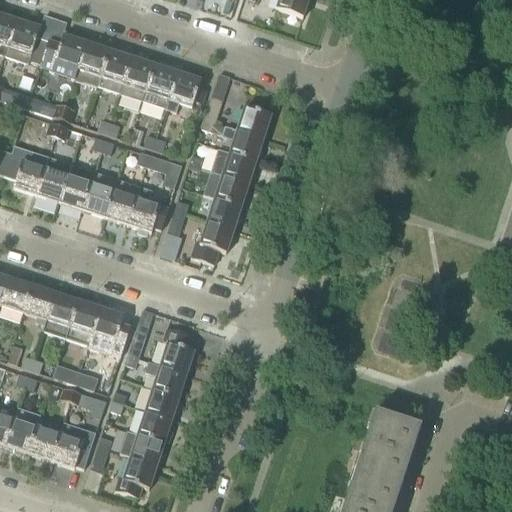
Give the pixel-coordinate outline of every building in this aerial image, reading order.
[(300,22),(306,0),(277,0),(278,0),(274,13),(300,22)] [(0,59),(1,60),(13,24),(0,19),(0,59)] [(38,67),(45,44),(33,41),(36,31),(13,24),(1,60),(25,68),(26,64),(38,67)] [(60,39),(57,48),(45,44),(38,67),(37,71),(48,74),(48,75),(70,83),(70,82),(73,73),(82,46),(75,44),(76,39),(62,35),(60,39)] [(94,90),(106,54),(82,46),(73,73),(70,82),(94,90)] [(128,61),(106,54),(94,90),(117,97),(120,88),(128,61)] [(139,105),(151,69),(128,61),(120,88),(117,97),(139,105)] [(162,113),(174,76),(151,69),(139,105),(162,113)] [(184,80),(174,76),(162,113),(173,117),(176,107),(189,111),(191,105),(199,108),(203,95),(195,92),(198,84),(196,83),(196,81),(195,79),(187,76),(184,78),(184,80)] [(209,100),(201,124),(212,127),(219,104),(209,100)] [(57,123),(61,112),(52,109),(49,120),(57,123)] [(242,110),(234,133),(234,135),(260,143),(268,119),(242,110)] [(72,115),(61,112),(57,123),(68,127),(72,115)] [(103,138),(107,127),(99,124),(95,136),(103,138)] [(209,136),(212,127),(201,124),(198,132),(209,136)] [(51,141),(55,129),(47,127),(43,138),(51,141)] [(117,130),(107,127),(103,138),(114,141),(117,130)] [(66,133),(55,129),(51,141),(62,144),(66,133)] [(257,153),(260,143),(234,135),(234,133),(223,129),(219,140),(231,144),(227,156),(253,165),(254,163),(256,164),(258,163),(260,156),(259,154),(257,153)] [(149,153),(153,142),(144,139),(141,150),(149,153)] [(97,156),(101,144),(93,142),(89,153),(97,156)] [(163,145),(153,142),(149,153),(159,156),(163,145)] [(112,148),(101,144),(97,156),(108,159),(112,148)] [(252,168),(253,165),(227,156),(215,152),(208,175),(246,188),(249,178),(251,179),(253,178),(256,170),(255,168),(252,168)] [(0,179),(2,180),(9,156),(0,153),(0,179)] [(33,198),(42,171),(20,164),(21,160),(9,156),(2,180),(13,184),(10,191),(33,198)] [(143,171),(147,159),(138,157),(134,168),(143,171)] [(167,166),(147,159),(143,171),(163,178),(167,166)] [(189,159),(186,168),(198,172),(201,163),(189,159)] [(56,206),(69,167),(45,160),(42,171),(33,198),(56,206)] [(179,170),(167,166),(163,178),(175,181),(179,170)] [(56,206),(79,213),(91,175),(73,169),(69,167),(56,206)] [(79,213),(101,220),(114,182),(91,175),(79,213)] [(239,210),(246,188),(208,175),(201,198),(212,202),(239,210)] [(101,220),(125,228),(137,189),(114,182),(101,220)] [(149,193),(137,189),(125,228),(135,231),(134,233),(135,236),(143,238),(145,237),(146,235),(148,235),(150,230),(159,233),(166,211),(146,205),(149,193)] [(511,199),(497,245),(511,249),(511,199)] [(232,232),(239,210),(212,202),(205,223),(232,232)] [(175,204),(172,213),(183,216),(186,207),(175,204)] [(176,239),(183,216),(172,213),(165,235),(176,239)] [(224,256),(232,232),(205,223),(198,246),(194,244),(189,260),(212,268),(217,253),(224,256)] [(0,309),(20,316),(29,290),(5,283),(0,299),(0,309)] [(29,290),(20,316),(34,321),(32,326),(41,329),(43,324),(51,298),(41,294),(42,292),(41,290),(33,287),(30,289),(30,291),(29,290)] [(61,342),(73,305),(51,298),(43,324),(41,329),(40,335),(61,342)] [(88,338),(97,312),(73,305),(61,342),(85,349),(88,338)] [(121,320),(97,312),(88,338),(112,346),(121,320)] [(165,348),(158,369),(184,378),(192,355),(185,353),(189,341),(164,334),(160,346),(165,348)] [(132,336),(124,359),(135,362),(142,340),(132,336)] [(132,372),(135,362),(124,359),(121,368),(132,372)] [(27,374),(30,363),(22,360),(18,371),(27,374)] [(41,366),(30,363),(27,374),(37,378),(41,366)] [(177,400),(184,378),(158,369),(157,370),(146,367),(142,377),(154,381),(150,392),(177,400)] [(72,389),(76,378),(67,375),(63,386),(72,389)] [(21,392),(25,380),(16,377),(12,389),(21,392)] [(86,381),(76,378),(72,389),(82,392),(86,381)] [(35,384),(25,380),(21,392),(31,395),(35,384)] [(66,406),(70,395),(62,392),(58,404),(66,406)] [(177,402),(177,400),(150,392),(143,415),(169,424),(173,413),(175,413),(178,412),(180,405),(179,402),(177,402)] [(81,399),(70,395),(66,406),(78,410),(81,399)] [(113,396),(110,405),(121,408),(124,400),(113,396)] [(118,418),(121,408),(110,405),(109,409),(107,414),(118,418)] [(25,456),(33,431),(37,419),(14,412),(11,424),(2,449),(25,456)] [(169,424),(143,415),(135,438),(162,446),(163,444),(167,445),(171,434),(166,433),(169,424)] [(373,417),(353,477),(399,492),(419,432),(373,417)] [(0,448),(2,449),(11,424),(0,420),(0,448)] [(56,438),(48,464),(72,472),(72,470),(81,473),(92,438),(60,427),(56,438)] [(48,464),(56,438),(33,431),(25,456),(48,464)] [(162,448),(162,446),(135,438),(125,435),(118,456),(128,460),(128,461),(155,469),(158,458),(160,459),(163,457),(165,451),(164,448),(162,448)] [(507,445),(493,440),(488,455),(502,460),(507,445)] [(98,442),(95,450),(106,454),(109,445),(98,442)] [(99,476),(106,454),(95,450),(88,472),(99,476)] [(155,469),(128,461),(121,482),(117,481),(113,493),(137,501),(140,489),(147,492),(155,469)] [(392,511),(399,492),(353,477),(341,511),(392,511)]
